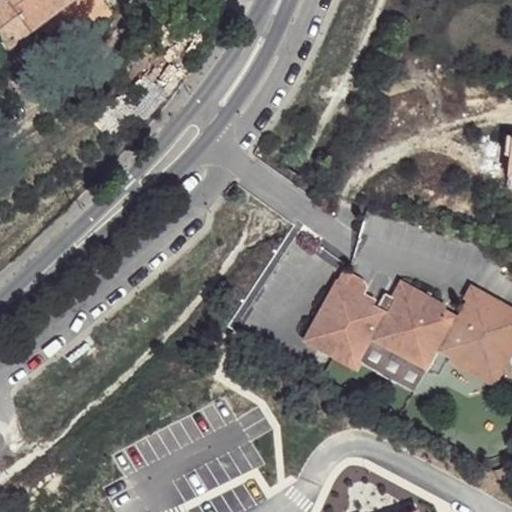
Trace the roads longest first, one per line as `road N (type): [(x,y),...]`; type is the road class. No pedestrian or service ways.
road 1 (secondary): [(0,318),(143,202),(219,126),(289,0)]
road 2 (secondary): [(263,0),(197,106),(0,298)]
